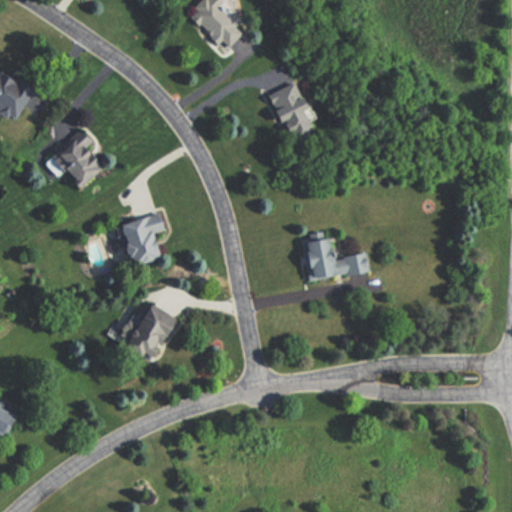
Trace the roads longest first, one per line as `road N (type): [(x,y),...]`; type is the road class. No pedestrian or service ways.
road 1 (residential): [(260,390),(212,175),(156,93),(27,0)]
road 2 (residential): [(14,511),(77,464),(175,413),(345,375)]
road 3 (residential): [(511,361),(378,361),(345,375)]
road 4 (residential): [(345,375),(378,383),(511,383)]
